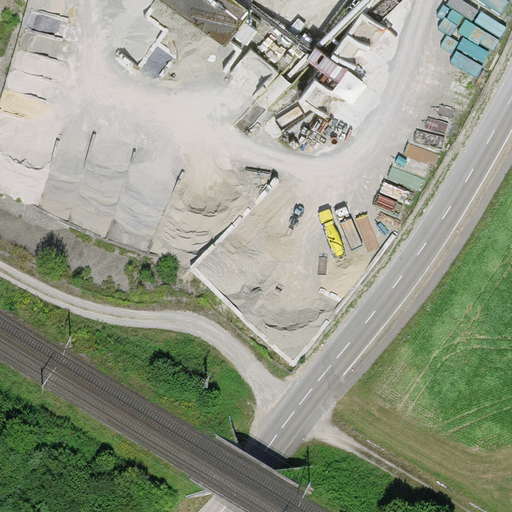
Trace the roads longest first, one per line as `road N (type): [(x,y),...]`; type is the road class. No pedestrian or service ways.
road 1 (unknown): [(72,0),(132,88),(193,140),(246,158),(302,164),(329,159),(349,142),(405,49),(424,0)]
road 2 (tertiary): [(511,90),(396,282),(296,401),(221,511)]
road 3 (track): [(0,274),(110,318),(196,322),(296,401)]
